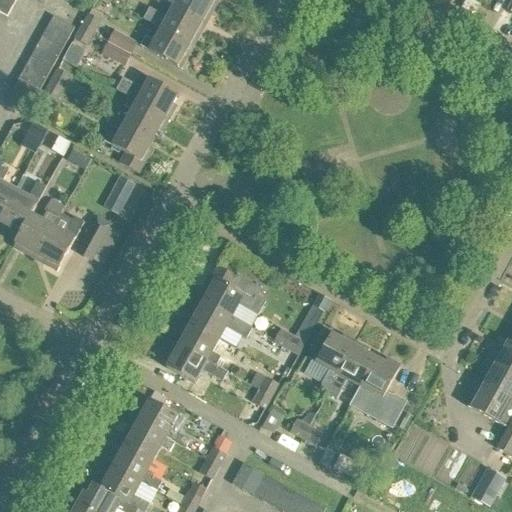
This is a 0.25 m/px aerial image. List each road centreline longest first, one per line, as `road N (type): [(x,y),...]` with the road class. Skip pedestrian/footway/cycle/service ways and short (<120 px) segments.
road 1 (unclassified): [(170,198),(429,344),(457,337),(511,237)]
road 2 (unclassified): [(170,198),(282,0)]
road 3 (unclassified): [(1,511),(90,347)]
road 4 (unclassified): [(90,347),(170,198)]
road 5 (unclassified): [(511,63),(397,0)]
